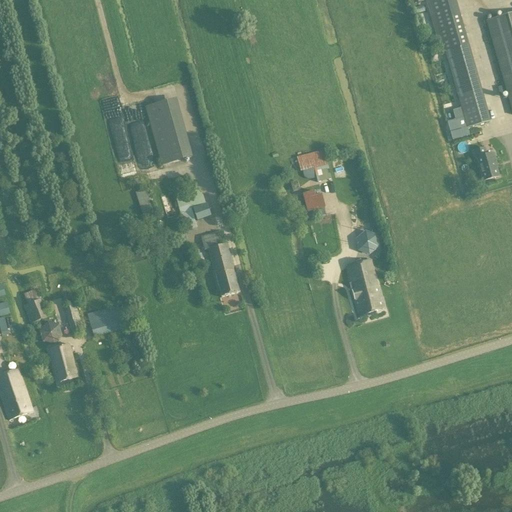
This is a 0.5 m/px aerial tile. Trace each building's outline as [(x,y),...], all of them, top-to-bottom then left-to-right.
[(430,0),(445,51),(468,45),(455,0),(430,0)] [(511,111),(511,13),(486,21),(511,111)] [(450,126),(443,129),(448,141),(469,134),(467,129),(490,123),(469,45),(444,53),(460,104),(445,110),(450,126)] [(181,150),(168,101),(146,107),(162,166),(191,157),(189,148),(181,150)] [(483,181),(499,177),(495,165),(497,164),(494,154),(487,156),(485,148),(474,152),(476,159),(477,159),(483,181)] [(332,180),(325,151),(296,158),(300,172),(303,172),(304,177),(309,180),(316,178),(317,183),(332,180)] [(148,234),(158,231),(145,190),(135,193),(148,234)] [(180,212),(191,209),(192,209),(205,205),(203,197),(198,192),(176,198),(180,212)] [(307,213),(325,209),(321,195),(315,197),(314,192),(302,195),(307,213)] [(205,205),(192,209),(197,221),(210,216),(206,205),(205,205)] [(185,231),(197,228),(191,209),(180,212),(185,231)] [(368,255),(377,248),(376,236),(365,232),(356,240),(358,251),(368,255)] [(221,298),(240,293),(226,245),(221,246),(218,233),(200,237),(204,251),(208,250),(221,298)] [(88,234),(73,238),(75,246),(90,242),(88,234)] [(201,254),(193,256),(196,268),(204,266),(201,254)] [(359,316),(384,309),(370,260),(346,267),(349,283),(359,316)] [(176,269),(169,271),(173,288),(180,286),(176,269)] [(40,300),(28,305),(23,307),(30,325),(47,318),(40,300)] [(0,315),(10,314),(7,303),(0,305),(0,315)] [(72,334),(82,331),(75,306),(65,308),(72,334)] [(119,307),(87,316),(94,338),(125,329),(119,307)] [(48,323),(40,330),(43,341),(53,344),(61,336),(58,326),(48,323)] [(7,329),(0,330),(0,331),(1,337),(9,336),(7,329)] [(57,384),(78,378),(69,345),(48,351),(57,384)] [(0,376),(0,394),(9,421),(33,413),(18,370),(0,376)]
